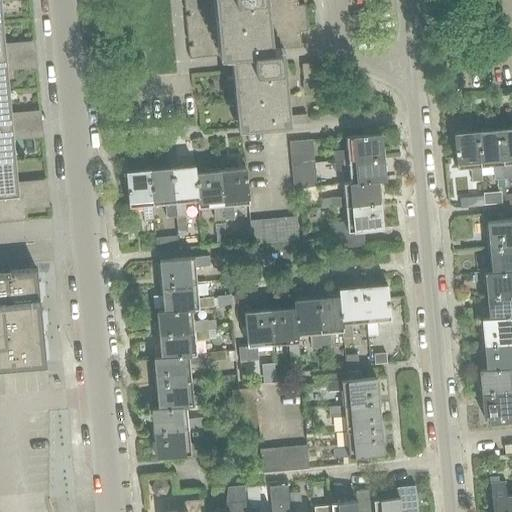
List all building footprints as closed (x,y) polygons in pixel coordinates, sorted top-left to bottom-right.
[(299,32),(307,31),(304,5),(297,6),(296,0),(192,0),(183,1),(188,59),(229,55),(231,72),(236,81),(241,130),(284,126),(279,69),(284,68),(282,49),(300,47),(299,32)] [(0,57),(10,57),(9,48),(4,48),(2,23),(0,22),(0,57)] [(0,92),(8,92),(6,66),(11,66),(10,57),(0,57),(0,92)] [(301,65),(303,81),(311,80),(309,64),(301,65)] [(0,127),(17,126),(16,117),(11,118),(8,92),(0,92),(0,127)] [(307,124),(306,122),(306,116),(289,117),(290,125),(307,124)] [(0,162),(15,161),(12,136),(17,135),(17,126),(0,127),(0,162)] [(511,128),(500,130),(504,179),(511,178),(511,128)] [(500,130),(477,132),(480,166),(493,165),(494,180),(504,179),(500,130)] [(481,181),(480,166),(477,132),(453,134),(456,168),(470,167),(471,182),(481,181)] [(334,162),(382,157),(380,134),(346,137),(347,150),(333,152),(334,162)] [(289,154),(312,151),(311,140),(288,142),(289,154)] [(291,165),(314,163),(312,151),(289,154),(291,165)] [(377,181),(384,181),(382,157),(334,162),(335,171),(349,170),(350,182),(350,183),(377,181)] [(0,197),(10,197),(23,196),(22,186),(17,187),(15,161),(0,162),(0,197)] [(292,177),(315,174),(314,163),(291,165),(292,177)] [(184,202),(197,201),(198,201),(195,174),(196,174),(195,167),(172,169),(176,217),(186,216),(184,202)] [(172,169),(149,171),(152,205),(165,204),(167,218),(176,217),(172,169)] [(245,169),(220,172),(225,220),(234,219),(233,205),(248,204),(245,169)] [(154,220),(152,205),(149,171),(125,173),(128,207),(143,206),(144,220),(154,220)] [(215,221),(225,220),(220,172),(196,174),(195,174),(198,201),(197,201),(198,209),(214,207),(215,221)] [(292,177),(293,188),(316,186),(315,174),(292,177)] [(330,208),(345,206),(379,203),(377,181),(350,183),(350,182),(343,183),(344,197),(329,199),(330,207),(330,208)] [(501,192),(483,194),(484,206),(502,205),(501,192)] [(23,196),(10,197),(12,222),(25,221),(23,196)] [(0,222),(0,223),(12,222),(10,197),(0,197),(0,222)] [(329,199),(321,200),(322,208),(330,207),(329,199)] [(331,223),(332,233),(334,250),(365,247),(364,230),(381,228),(379,203),(345,206),(347,222),(331,223)] [(186,216),(176,217),(178,231),(187,230),(186,216)] [(287,240),(298,239),(296,217),(284,218),(287,240)] [(287,240),(284,218),(273,219),(275,241),(287,240)] [(275,241),(273,219),(261,220),(263,243),(275,241)] [(511,219),(487,222),(489,247),(511,245),(511,219)] [(261,220),(249,221),(251,244),(263,243),(261,220)] [(165,237),(156,238),(157,251),(165,250),(165,237)] [(315,240),(303,241),(304,254),(315,253),(315,240)] [(511,245),(489,247),(492,273),(511,271),(511,245)] [(159,261),(162,286),(196,283),(194,267),(210,266),(209,257),(159,261)] [(0,368),(45,364),(36,269),(8,272),(8,267),(0,267),(0,368)] [(511,271),(492,273),(484,273),(486,296),(511,293),(511,271)] [(191,309),(214,307),(213,297),(197,299),(196,283),(162,286),(164,311),(191,309)] [(365,288),(368,322),(369,337),(379,336),(378,321),(390,320),(387,286),(365,288)] [(368,322),(365,288),(338,290),(338,297),(339,297),(342,331),(343,339),(354,338),(353,323),(368,322)] [(511,293),(486,296),(489,318),(511,316),(511,293)] [(230,305),(229,296),(217,297),(218,306),(230,305)] [(338,297),(317,299),(322,348),(332,347),(330,332),(342,331),(339,297),(338,297)] [(293,301),(294,307),(295,307),(298,335),(311,334),(312,349),(322,348),(317,299),(293,301)] [(294,307),(270,310),(273,344),(288,343),(290,358),(300,357),(298,335),(295,307),(294,307)] [(157,311),(159,335),(209,331),(208,320),(192,322),(191,309),(164,311),(157,311)] [(257,346),(273,344),(270,310),(244,312),(248,361),(259,360),(257,346)] [(482,319),(484,345),(511,342),(511,316),(489,318),(482,319)] [(209,331),(159,335),(161,357),(196,355),(194,342),(210,341),(209,331)] [(511,342),(484,345),(487,369),(511,366),(511,342)] [(196,355),(161,357),(154,358),(156,384),(191,381),(189,366),(204,364),(203,354),(196,355)] [(386,354),(373,355),(374,364),(387,363),(386,354)] [(358,355),(345,355),(346,367),(358,366),(358,355)] [(511,366),(487,369),(480,369),(482,393),(511,390),(511,366)] [(376,377),(345,380),(344,375),(314,377),(315,388),(327,387),(327,391),(342,390),(343,405),(379,402),(376,377)] [(191,381),(156,384),(158,408),(158,409),(186,407),(231,403),(230,394),(192,397),(191,381)] [(232,402),(255,400),(254,389),(231,391),(232,402)] [(511,390),(482,393),(484,418),(489,418),(490,424),(511,422),(511,390)] [(233,414),(256,412),(255,400),(232,402),(233,414)] [(346,431),(381,428),(379,402),(343,405),(329,407),(329,416),(344,415),(346,431)] [(158,408),(151,409),(153,432),(188,428),(203,427),(202,418),(187,420),(186,407),(158,409),(158,408)] [(315,411),(307,411),(307,420),(315,420),(315,411)] [(234,426),(257,423),(256,412),(233,414),(234,426)] [(235,437),(258,435),(257,423),(234,426),(235,437)] [(188,428),(153,432),(155,457),(205,453),(205,443),(190,445),(188,428)] [(381,428),(346,431),(347,446),(332,448),(333,458),(383,453),(381,428)] [(296,470),(308,469),(306,445),(294,446),(296,470)] [(296,470),(294,446),(283,447),(285,471),(296,470)] [(285,471),(283,447),(271,448),(273,472),(285,471)] [(271,448),(259,450),(261,473),(273,472),(271,448)] [(504,483),(490,484),(492,511),(511,511),(511,497),(506,498),(504,483)] [(229,511),(246,511),(246,502),(242,486),(229,487),(228,503),(229,511)] [(374,511),(417,511),(415,487),(398,488),(399,497),(374,500),(373,500),(374,511)] [(332,511),(374,511),(373,500),(374,500),(373,490),(355,492),(356,501),(331,504),(331,506),(332,511)] [(299,493),(289,494),(290,504),(300,503),(299,493)] [(186,511),(183,511),(204,511),(203,500),(185,501),(186,511)]
